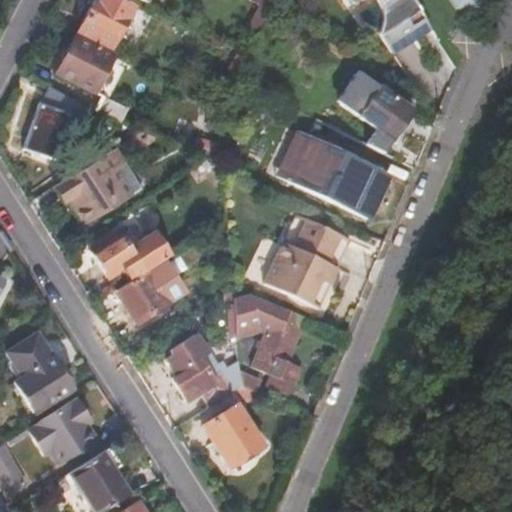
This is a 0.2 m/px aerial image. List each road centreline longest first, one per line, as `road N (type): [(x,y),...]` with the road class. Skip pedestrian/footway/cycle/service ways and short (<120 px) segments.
road 1 (residential): [(496,46),(295,511)]
road 2 (residential): [(0,193),(203,511)]
